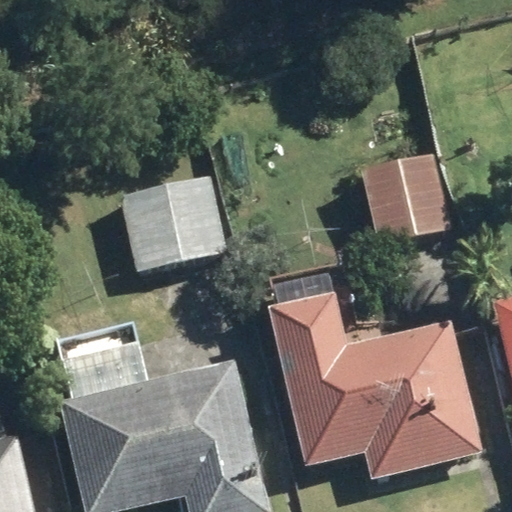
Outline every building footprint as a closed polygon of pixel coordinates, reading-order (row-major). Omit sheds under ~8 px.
[(446,240),(427,168),(354,187),(373,259),(446,240)] [(224,265),(204,193),(114,217),(133,289),(224,265)] [(511,314),(486,320),(511,427),(511,314)] [(337,365),(325,316),(258,332),(296,486),(359,470),(366,495),(476,468),(444,339),(337,365)] [(128,345),(49,364),(61,415),(140,397),(128,345)] [(258,511),(224,383),(48,431),(70,511),(258,511)] [(0,457),(0,511),(22,511),(8,456),(0,457)]
